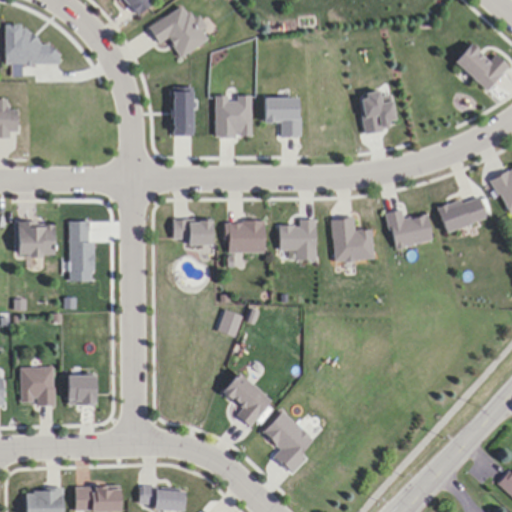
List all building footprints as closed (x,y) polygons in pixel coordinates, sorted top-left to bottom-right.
[(148,27),(158,45),(169,39),(180,58),(212,41),(198,17),(192,20),(185,7),(148,27)] [(451,61),(482,92),(506,68),(494,55),(485,63),(467,45),(451,61)] [(0,137),(8,138),(8,134),(15,134),(16,111),(6,111),(6,101),(0,100),(0,137)] [(392,250),(430,241),(424,216),(402,221),(400,211),(384,215),(392,250)] [(331,220),(332,263),(372,261),(371,231),(354,232),(353,219),(331,220)] [(212,246),(212,221),(173,221),(173,241),(187,241),(187,246),(212,246)] [(227,254),(264,254),(264,222),(227,222),(227,254)] [(52,257),(53,224),(14,224),(13,257),(52,257)] [(18,368),(18,406),(53,406),(53,368),(18,368)] [(271,402),(236,374),(221,392),(242,409),(236,416),(250,428),(271,402)] [(511,469),(497,486),(511,500),(511,469)] [(183,491),(138,488),(137,508),(182,511),(183,491)] [(22,511),(61,511),(61,490),(22,490),(22,511)]
